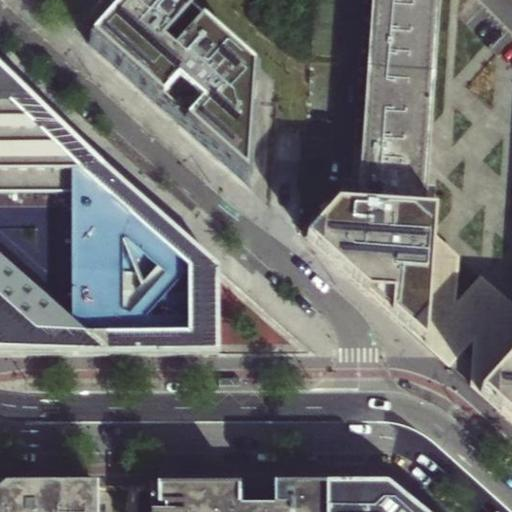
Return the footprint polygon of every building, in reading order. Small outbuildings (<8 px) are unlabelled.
[(264,73),(185,0),(134,0),(97,40),(154,93),(256,186),(264,73)] [(375,0),(361,212),(421,217),(429,103),(436,0),(375,0)] [(216,356),(217,310),(218,268),(143,201),(97,161),(76,144),(0,73),(0,356),(99,356),(216,356)] [(431,218),(421,217),(361,212),(335,210),(313,239),(424,341),(431,218)] [(511,366),(485,397),(511,422),(511,366)] [(144,474),(144,501),(156,501),(156,507),(142,507),(142,511),(421,511),(376,476),(354,475),(303,474),(213,474),(144,474)] [(0,511),(96,511),(97,490),(51,490),(0,490),(0,511)]
